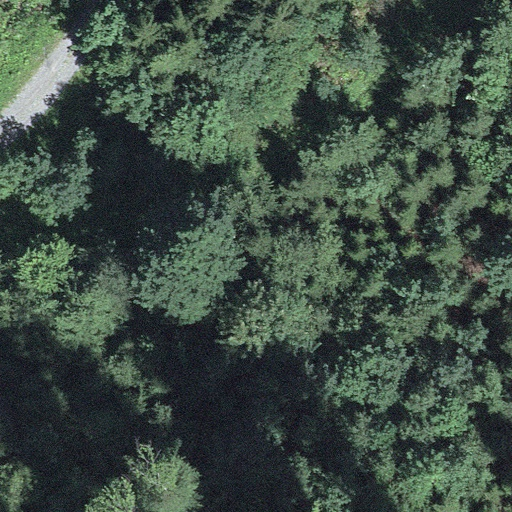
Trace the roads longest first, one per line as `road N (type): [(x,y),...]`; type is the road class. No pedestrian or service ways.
road 1 (track): [(0,252),(191,224),(486,0)]
road 2 (track): [(95,0),(0,119)]
